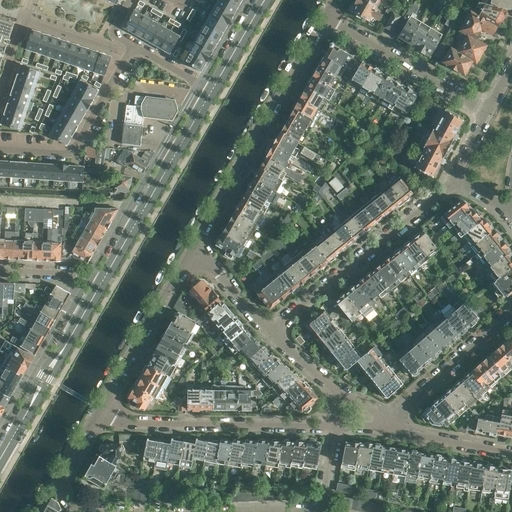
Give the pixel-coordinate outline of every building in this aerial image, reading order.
[(233,14),(238,5),(229,0),(214,0),(213,2),(212,2),(233,14)] [(357,0),(355,3),(353,4),(352,6),(352,8),(352,9),(363,16),(363,17),(366,19),(368,19),(370,20),(373,16),(378,20),(382,14),(376,11),(377,10),(376,10),(378,7),(377,6),(365,0),(357,0)] [(511,0),(487,0),(486,3),(487,3),(487,4),(490,5),(506,8),(509,9),(510,8),(511,7),(511,1),(511,0)] [(482,9),(479,14),(479,15),(497,26),(500,21),(501,21),(503,20),(504,18),(504,17),(505,15),(504,15),(507,10),(506,9),(490,5),(487,4),(475,1),(473,5),(482,9)] [(233,14),(212,2),(206,12),(228,24),(233,14)] [(453,23),(463,7),(457,4),(445,25),(451,28),(452,26),(453,23)] [(407,22),(399,36),(408,42),(418,25),(421,21),(413,17),(418,9),(412,5),(403,19),(407,22)] [(459,31),(466,35),(474,40),(475,38),(479,32),(481,33),(483,30),(491,34),(492,32),(495,31),(495,30),(495,28),(496,26),(497,26),(479,15),(479,14),(470,10),(460,27),(459,31)] [(134,33),(144,14),(143,16),(134,11),(124,27),(134,33)] [(228,24),(206,12),(207,13),(202,22),(222,33),(223,33),(222,33),(227,24),(228,24)] [(393,12),(385,27),(391,30),(400,16),(393,12)] [(142,38),(153,19),(144,14),(134,33),(142,38)] [(0,72),(15,25),(0,19),(0,72)] [(151,43),(162,24),(153,19),(142,38),(151,43)] [(418,25),(408,42),(418,47),(428,31),(430,27),(421,21),(418,25)] [(222,33),(202,22),(203,23),(198,32),(217,43),(222,33)] [(160,48),(170,31),(161,26),(162,24),(151,43),(160,48)] [(428,31),(418,47),(417,49),(424,54),(425,52),(430,55),(442,34),(430,27),(428,31)] [(36,52),(42,34),(37,32),(37,31),(34,30),(34,31),(33,30),(33,31),(32,30),(26,48),(36,52)] [(179,36),(170,31),(160,48),(169,53),(177,39),(179,36)] [(217,43),(198,32),(200,33),(195,42),(212,52),(212,51),(216,43),(217,43)] [(46,55),(52,37),(42,34),(36,52),(46,55)] [(466,35),(457,50),(473,59),(473,60),(476,62),(477,61),(479,61),(480,59),(480,56),(483,51),(485,50),(486,48),(486,46),(487,45),(475,38),(474,40),(466,35)] [(55,58),(61,40),(52,37),(46,55),(55,58)] [(65,62),(71,44),(61,40),(55,58),(65,62)] [(212,52),(195,42),(189,52),(206,61),(212,52)] [(330,47),(325,56),(342,66),(342,65),(346,67),(353,56),(334,45),(334,43),(332,42),(330,43),(329,45),(330,47)] [(443,43),(435,55),(440,58),(448,46),(443,43)] [(75,65),(81,47),(71,44),(65,62),(75,65)] [(451,46),(443,59),(444,59),(443,61),(445,63),(445,65),(447,66),(450,66),(457,70),(458,72),(460,73),(462,73),(465,74),(466,73),(467,72),(469,70),(468,68),(473,60),(473,59),(457,50),(451,46)] [(84,68),(90,50),(81,47),(75,65),(84,68)] [(94,72),(100,53),(90,50),(84,68),(94,72)] [(206,61),(189,52),(184,61),(200,71),(206,62),(206,61)] [(109,60),(110,57),(110,56),(109,56),(106,55),(105,55),(100,53),(94,72),(104,75),(109,60)] [(319,65),(319,66),(336,76),(340,78),(346,67),(342,65),(342,66),(325,56),(322,60),(320,60),(319,63),(319,65)] [(347,68),(355,73),(360,64),(355,61),(352,65),(350,63),(347,68)] [(358,69),(352,79),(349,83),(361,89),(373,69),(372,68),(372,66),(369,64),(367,65),(362,62),(358,69)] [(36,81),(39,71),(21,65),(18,74),(17,74),(17,75),(36,81)] [(313,75),(313,76),(330,86),(334,89),(340,78),(336,76),(319,66),(316,71),(314,71),(313,74),(313,75)] [(373,69),(361,89),(360,91),(371,97),(384,75),(379,72),(379,70),(376,68),(373,69)] [(384,75),(371,97),(382,104),(395,81),(390,79),(390,76),(387,74),(384,75)] [(33,91),(36,81),(17,75),(14,85),(33,91)] [(307,86),(307,87),(324,97),(328,99),(329,100),(335,89),(330,86),(313,76),(310,82),(308,82),(306,85),(307,86)] [(395,81),(382,104),(392,110),(405,87),(400,85),(400,82),(397,80),(395,81)] [(92,99),(97,90),(80,81),(75,90),(92,100),(92,99)] [(29,100),(33,91),(14,85),(11,94),(29,100)] [(405,87),(392,110),(405,117),(407,113),(416,97),(418,95),(412,91),(412,90),(412,89),(408,86),(406,87),(406,88),(405,87)] [(301,97),(300,98),(318,108),(321,110),(328,99),(324,97),(307,87),(304,92),(302,93),(300,95),(301,97)] [(92,100),(75,90),(70,99),(87,109),(92,100)] [(26,110),(29,100),(11,94),(11,95),(8,104),(8,103),(7,104),(26,110)] [(124,123),(123,134),(122,144),(141,146),(143,126),(142,125),(143,117),(156,119),(173,121),(179,111),(175,100),(159,97),(146,96),(145,96),(136,95),(134,106),(127,105),(124,123)] [(295,108),(294,109),(311,118),(315,121),(321,110),(318,108),(300,98),(298,103),(295,103),(294,106),(295,108)] [(82,117),(86,109),(87,109),(70,99),(65,108),(82,117)] [(23,120),(26,110),(7,104),(4,114),(23,120)] [(82,117),(65,108),(60,117),(77,126),(82,117)] [(435,127),(434,129),(453,139),(453,138),(456,139),(458,136),(455,134),(463,120),(459,118),(459,117),(457,116),(457,117),(450,113),(450,112),(449,111),(448,112),(440,108),(431,124),(435,127)] [(291,115),(288,120),(305,130),(309,132),(315,121),(311,118),(294,109),(293,110),(292,111),(290,113),(291,115)] [(23,120),(4,114),(1,124),(19,130),(23,120)] [(77,126),(60,117),(55,126),(72,135),(77,126)] [(282,130),(281,131),(298,141),(302,144),(309,132),(305,130),(288,120),(285,125),(283,126),(282,128),(282,130)] [(72,136),(72,135),(55,126),(50,135),(66,144),(71,136),(72,136)] [(378,133),(368,127),(367,129),(364,133),(375,139),(378,133)] [(423,147),(443,157),(444,157),(447,151),(449,152),(452,147),(450,146),(453,140),(453,139),(434,129),(433,128),(431,132),(427,130),(419,144),(423,147)] [(274,144),(291,154),(296,157),(298,151),(313,160),(316,154),(302,145),(302,144),(299,141),(298,141),(281,131),(277,138),(275,139),(273,142),(274,144)] [(389,140),(381,136),(378,141),(386,145),(389,140)] [(268,155),(267,156),(285,166),(289,168),(292,163),(306,172),(310,165),(291,155),(291,154),(274,144),(270,150),(269,150),(267,153),(268,155)] [(96,158),(97,148),(86,146),(85,156),(96,158)] [(410,163),(414,166),(414,167),(433,177),(440,162),(443,164),(445,160),(442,158),(443,157),(423,147),(424,148),(423,150),(419,148),(410,163)] [(97,148),(96,158),(95,163),(104,164),(105,149),(97,148)] [(348,155),(342,151),(339,156),(346,160),(348,155)] [(134,169),(135,168),(143,173),(149,163),(130,152),(123,163),(134,169)] [(261,166),(261,167),(278,177),(283,179),(285,174),(300,183),(303,177),(289,168),(285,166),(267,156),(264,162),(262,162),(261,165),(261,166)] [(0,175),(10,176),(11,162),(0,161),(0,175)] [(24,177),(26,163),(11,162),(10,176),(24,177)] [(337,165),(332,162),(326,173),(329,175),(337,165)] [(39,178),(40,164),(26,163),(24,177),(39,178)] [(53,179),(54,165),(40,164),(39,178),(53,179)] [(68,180),(69,165),(58,165),(54,165),(53,179),(68,180)] [(82,181),(83,167),(69,166),(69,165),(68,180),(82,181)] [(255,173),(254,178),(277,191),(283,180),(278,177),(261,167),(258,172),(255,173)] [(119,174),(116,188),(117,188),(117,191),(127,193),(128,190),(129,191),(132,177),(119,174)] [(390,184),(392,186),(405,202),(409,199),(409,196),(413,193),(411,191),(401,179),(399,177),(390,184)] [(249,184),(248,189),(271,202),(277,191),(254,178),(252,183),(249,184)] [(344,188),(335,178),(329,183),(337,193),(344,188)] [(381,191),(383,194),(394,208),(397,206),(400,206),(405,202),(392,186),(390,184),(381,191)] [(351,192),(348,188),(338,196),(341,200),(351,192)] [(242,200),(242,201),(264,214),(271,202),(248,189),(245,194),(243,195),(242,200)] [(372,199),(374,201),(387,217),(391,213),(391,211),(394,208),(383,194),(381,191),(372,199)] [(362,206),(364,208),(376,223),(378,221),(381,221),(387,217),(374,201),(372,199),(362,206)] [(447,212),(445,214),(441,217),(446,223),(446,224),(440,230),(435,234),(430,238),(433,242),(443,233),(449,228),(452,226),(456,223),(473,210),(470,207),(468,206),(467,207),(467,206),(467,204),(465,201),(463,201),(462,200),(452,208),(447,212)] [(235,211),(235,212),(258,225),(264,214),(242,201),(239,205),(236,206),(235,211)] [(353,214),(355,216),(368,232),(372,229),(372,226),(376,223),(364,208),(362,206),(353,214)] [(25,208),(25,220),(34,221),(35,209),(25,208)] [(86,212),(83,216),(107,230),(112,222),(118,211),(112,208),(95,208),(95,211),(92,216),(86,212)] [(42,221),(43,209),(35,209),(34,221),(42,221)] [(51,260),(53,222),(54,210),(48,209),(44,209),(44,220),(47,220),(47,224),(48,224),(48,228),(48,233),(48,241),(43,241),(42,260),(51,260)] [(456,223),(452,226),(457,233),(451,239),(454,242),(460,237),(461,237),(463,235),(465,234),(464,234),(483,219),(481,216),(479,216),(478,215),(478,213),(476,210),(474,210),(473,209),(473,210),(456,223)] [(229,222),(229,223),(252,235),(258,225),(235,212),(232,217),(230,217),(229,220),(229,222)] [(343,222),(345,224),(357,238),(360,236),(363,236),(368,232),(355,216),(353,214),(343,222)] [(107,230),(83,216),(81,220),(78,226),(85,229),(102,239),(102,238),(107,230)] [(279,222),(287,226),(290,223),(284,220),(281,218),(279,222)] [(465,234),(463,235),(468,242),(462,248),(465,251),(471,246),(476,243),(493,229),(489,225),(489,222),(487,220),(485,219),(484,219),(483,219),(464,234),(465,234)] [(15,222),(10,222),(10,231),(8,231),(8,239),(5,239),(4,258),(14,258),(16,225),(15,225),(15,222)] [(53,241),(51,260),(51,261),(61,261),(61,259),(62,242),(57,242),(57,229),(57,222),(53,222),(53,229),(53,241)] [(334,229),(336,231),(349,247),(353,244),(354,241),(357,238),(345,224),(343,222),(334,229)] [(223,233),(246,246),(252,235),(229,223),(226,228),(224,228),(222,231),(223,233)] [(290,224),(286,227),(291,233),(295,230),(290,224)] [(321,232),(327,239),(338,254),(341,251),(344,252),(349,247),(336,231),(334,229),(331,225),(329,224),(326,225),(324,227),(323,228),(324,230),(321,232)] [(20,226),(16,225),(14,258),(23,259),(24,240),(19,240),(20,226)] [(34,233),(33,259),(42,260),(43,241),(38,241),(38,235),(38,227),(34,226),(34,233)] [(78,226),(74,233),(97,247),(102,239),(85,229),(78,226)] [(315,244),(316,245),(317,246),(329,261),(332,261),(335,259),(335,256),(338,254),(327,239),(321,232),(319,229),(315,232),(321,240),(315,244)] [(476,243),(471,246),(477,253),(470,258),(471,259),(466,263),(469,266),(474,262),(478,259),(480,257),(483,255),(502,241),(498,235),(499,234),(495,229),(494,230),(493,229),(476,243)] [(414,236),(414,238),(430,258),(440,250),(437,247),(430,238),(424,231),(420,234),(418,233),(414,236)] [(24,240),(23,259),(33,259),(34,233),(33,233),(24,233),(24,240)] [(97,247),(74,233),(71,237),(78,241),(75,245),(92,255),(97,247)] [(242,243),(223,233),(220,238),(218,239),(217,241),(218,243),(217,245),(227,251),(225,254),(231,258),(234,254),(235,255),(238,250),(242,252),(246,246),(242,243)] [(404,244),(404,246),(420,266),(430,258),(414,238),(414,239),(410,241),(408,241),(404,244)] [(480,257),(478,259),(487,269),(490,267),(509,252),(510,251),(507,247),(508,245),(504,241),(502,241),(483,255),(480,257)] [(61,259),(61,261),(80,262),(80,258),(88,263),(92,255),(75,245),(73,249),(62,242),(61,259)] [(304,250),(307,253),(319,269),(320,268),(321,269),(325,266),(324,265),(329,261),(317,246),(316,245),(316,246),(313,242),(304,250)] [(394,254),(394,255),(407,271),(408,270),(410,274),(412,275),(418,270),(417,269),(420,266),(404,246),(401,249),(398,249),(395,252),(394,254)] [(262,255),(251,249),(247,255),(257,261),(261,256),(262,255)] [(294,258),(297,261),(310,277),(310,276),(312,277),(315,274),(315,272),(319,269),(307,253),(304,250),(294,258)] [(490,267),(487,269),(485,270),(494,281),(493,282),(494,282),(511,267),(511,256),(509,252),(490,267)] [(385,262),(398,278),(401,282),(407,277),(410,274),(408,270),(407,271),(394,255),(391,257),(388,257),(385,259),(385,262)] [(284,265),(287,269),(300,284),(301,285),(306,281),(305,281),(310,277),(297,261),(294,258),(284,265)] [(253,267),(256,270),(264,263),(261,260),(253,267)] [(275,273),(277,276),(290,292),(291,292),(292,292),(295,290),(295,289),(300,284),(287,269),(284,265),(281,262),(277,265),(280,269),(275,273)] [(375,270),(388,286),(391,290),(401,282),(398,278),(385,262),(381,265),(379,264),(375,267),(375,270)] [(264,282),(267,285),(280,301),(281,299),(282,300),(286,297),(285,296),(290,292),(277,276),(275,273),(269,266),(265,269),(271,277),(264,282)] [(511,267),(494,282),(490,285),(495,291),(494,292),(496,295),(500,299),(504,295),(505,296),(507,294),(508,295),(511,291),(511,267)] [(450,273),(446,269),(442,272),(446,277),(450,273)] [(365,276),(365,277),(381,297),(391,290),(388,286),(375,270),(371,273),(369,272),(365,276)] [(458,277),(454,273),(446,279),(450,283),(458,277)] [(255,290),(257,293),(258,294),(258,296),(261,299),(263,300),(270,309),(271,308),(273,308),(276,306),(275,304),(280,301),(267,285),(264,282),(260,277),(256,280),(260,285),(255,290)] [(359,283),(356,286),(369,302),(368,302),(371,305),(376,301),(381,297),(365,277),(365,278),(363,277),(359,280),(359,283)] [(448,283),(445,280),(437,287),(440,290),(448,283)] [(193,293),(192,293),(199,301),(212,290),(211,289),(212,289),(210,286),(209,287),(204,281),(201,281),(197,285),(194,284),(191,287),(192,289),(190,290),(193,293)] [(3,299),(3,306),(3,314),(6,314),(7,314),(8,303),(13,304),(14,299),(14,291),(15,283),(5,283),(4,299),(3,299)] [(14,291),(19,292),(25,294),(25,287),(26,284),(15,283),(14,291)] [(349,291),(346,293),(359,309),(359,310),(362,313),(365,317),(374,309),(371,305),(368,302),(369,302),(356,286),(353,285),(349,288),(349,291)] [(47,286),(44,290),(51,294),(66,302),(71,293),(57,286),(56,288),(55,287),(53,290),(47,286)] [(440,292),(436,288),(428,295),(431,299),(440,292)] [(49,298),(46,303),(60,311),(66,302),(51,294),(44,290),(42,294),(49,298)] [(212,290),(199,301),(201,304),(198,306),(198,309),(204,315),(208,312),(221,301),(215,294),(216,293),(214,291),(213,291),(212,290)] [(336,302),(340,306),(344,311),(346,313),(351,320),(352,321),(357,317),(362,313),(359,310),(359,309),(346,293),(346,294),(343,293),(340,296),(340,299),(336,302)] [(421,307),(426,302),(423,298),(417,303),(421,307)] [(462,298),(452,306),(469,326),(472,327),(475,324),(475,321),(479,318),(472,311),(462,298)] [(208,312),(207,313),(202,316),(199,319),(196,322),(198,324),(204,319),(205,320),(207,318),(212,324),(229,310),(224,305),(225,304),(222,300),(221,301),(208,312)] [(34,308),(26,303),(22,301),(20,304),(24,307),(39,315),(36,320),(50,328),(55,320),(34,308)] [(37,304),(34,308),(55,320),(60,311),(46,303),(43,307),(37,304)] [(333,320),(344,311),(340,306),(335,310),(336,311),(330,316),(327,312),(325,310),(315,319),(313,317),(308,321),(310,323),(309,324),(310,324),(307,326),(311,331),(314,329),(317,333),(333,320)] [(452,306),(443,314),(460,334),(462,335),(466,332),(466,329),(469,326),(452,306)] [(478,306),(472,311),(479,318),(484,313),(478,306)] [(399,319),(408,312),(404,308),(396,315),(399,319)] [(229,310),(212,324),(220,333),(223,331),(237,319),(235,315),(233,316),(229,310)] [(175,318),(172,322),(189,332),(190,332),(197,322),(196,322),(187,316),(185,315),(183,314),(178,311),(178,312),(175,313),(174,316),(175,318)] [(351,320),(346,313),(340,317),(346,325),(351,320)] [(443,314),(433,322),(450,343),(451,342),(453,343),(457,340),(457,337),(460,334),(443,314)] [(20,317),(18,321),(45,337),(50,328),(36,320),(33,325),(27,321),(20,317)] [(45,337),(18,321),(14,319),(12,323),(16,325),(16,326),(22,329),(25,331),(22,335),(40,346),(45,337)] [(223,331),(220,333),(218,335),(226,344),(244,329),(242,326),(242,324),(237,319),(223,331)] [(333,320),(317,333),(319,336),(319,339),(323,343),(341,329),(333,320)] [(392,332),(402,324),(399,320),(389,328),(392,332)] [(169,328),(166,333),(188,345),(194,335),(190,332),(189,332),(172,322),(172,323),(169,324),(168,326),(169,328)] [(433,322),(423,331),(440,351),(441,350),(444,351),(447,348),(447,345),(450,343),(433,322)] [(244,329),(226,344),(234,354),(236,352),(240,349),(252,340),(251,339),(254,338),(249,332),(247,332),(244,329)] [(341,329),(323,343),(326,348),(329,348),(332,352),(348,339),(341,329)] [(423,331),(414,339),(431,359),(432,359),(434,359),(438,356),(438,353),(440,351),(423,331)] [(163,339),(160,343),(182,356),(188,345),(166,333),(166,334),(165,333),(163,333),(161,337),(162,338),(163,339)] [(17,338),(14,343),(21,347),(33,353),(35,354),(40,346),(22,335),(20,340),(17,338)] [(397,344),(400,342),(395,336),(392,338),(397,344)] [(240,349),(236,352),(244,362),(244,361),(247,359),(247,358),(261,346),(257,340),(256,341),(254,338),(251,339),(252,340),(240,349)] [(348,339),(332,352),(334,354),(334,357),(338,362),(355,347),(348,339)] [(414,339),(405,347),(422,367),(425,367),(428,364),(428,362),(431,359),(414,339)] [(503,344),(499,348),(511,363),(511,343),(509,340),(507,341),(505,341),(504,343),(503,344)] [(157,349),(154,353),(177,366),(182,356),(160,343),(160,344),(157,344),(156,347),(157,349)] [(13,345),(7,355),(28,367),(34,356),(31,355),(31,354),(18,347),(17,347),(13,345)] [(247,359),(244,361),(249,366),(250,365),(254,369),(270,355),(265,349),(264,349),(261,346),(247,358),(247,359)] [(355,347),(338,362),(341,367),(344,367),(346,370),(355,362),(362,357),(361,356),(362,356),(355,347)] [(362,357),(355,362),(363,371),(381,356),(373,347),(367,352),(362,356),(361,356),(362,357)] [(405,347),(395,355),(399,359),(401,362),(405,367),(413,376),(415,376),(419,372),(419,370),(422,367),(405,347)] [(491,355),(489,356),(506,375),(511,369),(511,363),(499,348),(495,352),(493,352),(491,353),(491,355)] [(151,360),(148,365),(152,367),(170,377),(177,366),(154,353),(154,355),(151,355),(150,358),(151,360)] [(270,355),(254,369),(262,378),(264,376),(264,377),(266,376),(268,374),(267,373),(280,363),(277,359),(276,360),(272,354),(270,355)] [(7,355),(2,365),(21,376),(27,367),(28,367),(7,355)] [(196,356),(193,362),(197,364),(202,359),(196,356)] [(214,356),(208,361),(220,366),(221,364),(214,356)] [(381,356),(363,371),(367,376),(369,376),(372,379),(388,366),(381,356)] [(481,364),(480,365),(496,383),(506,375),(489,356),(486,360),(484,359),(481,362),(481,364)] [(264,376),(262,378),(261,378),(270,388),(272,386),(272,387),(290,371),(289,370),(290,368),(286,365),(284,366),(280,363),(267,373),(268,374),(266,376),(264,377),(264,376)] [(0,377),(15,387),(21,376),(2,365),(0,364),(0,377)] [(475,369),(470,373),(482,386),(483,386),(484,387),(484,388),(485,390),(486,391),(496,383),(480,365),(478,364),(475,367),(475,369)] [(144,371),(142,375),(162,386),(165,381),(166,382),(169,377),(152,367),(148,365),(147,366),(146,365),(143,370),(144,371)] [(388,366),(372,379),(374,382),(374,385),(378,389),(395,375),(388,366)] [(411,373),(405,367),(401,370),(407,377),(411,373)] [(290,371),(272,387),(280,395),(281,395),(280,394),(283,392),(283,393),(287,390),(286,389),(297,380),(298,381),(300,379),(299,378),(299,376),(296,373),(294,374),(290,371)] [(464,378),(462,381),(478,399),(482,395),(481,394),(485,390),(484,388),(484,387),(483,386),(482,386),(470,373),(468,372),(465,375),(464,378)] [(136,385),(136,386),(158,399),(165,387),(142,375),(139,380),(137,380),(134,384),(136,385)] [(395,375),(378,389),(385,398),(387,397),(403,384),(395,375)] [(0,391),(10,397),(15,387),(0,378),(0,391)] [(280,394),(281,395),(280,395),(273,402),(275,405),(284,398),(289,405),(290,404),(290,403),(292,401),(309,387),(310,385),(305,381),(304,383),(300,379),(298,381),(297,380),(286,389),(287,390),(283,393),(283,392),(280,394)] [(455,386),(452,389),(468,407),(478,399),(462,381),(461,381),(459,380),(455,383),(455,386)] [(188,389),(188,404),(188,408),(193,409),(193,410),(199,411),(199,409),(200,409),(200,385),(188,385),(188,389)] [(200,385),(200,409),(205,409),(205,411),(213,411),(213,409),(213,385),(200,385)] [(213,385),(213,409),(215,409),(216,410),(219,410),(220,409),(225,409),(225,385),(213,385)] [(225,385),(225,409),(231,409),(232,410),(235,410),(237,409),(238,409),(238,386),(225,385)] [(153,396),(136,386),(130,396),(131,398),(129,401),(130,405),(134,406),(137,405),(143,409),(145,409),(147,407),(151,401),(153,396)] [(246,386),(238,386),(238,409),(239,409),(240,410),(244,410),(245,409),(250,409),(250,405),(251,405),(251,396),(253,396),(253,395),(256,395),(256,390),(252,390),(251,390),(246,390),(246,386)] [(290,403),(290,404),(289,405),(284,408),(287,412),(293,406),(294,407),(297,405),(302,411),(303,410),(305,412),(307,412),(310,410),(311,407),(309,405),(316,398),(317,397),(309,387),(292,401),(290,403)] [(446,395),(443,397),(459,415),(468,407),(452,389),(449,389),(446,391),(446,395)] [(0,404),(4,407),(10,397),(0,391),(0,404)] [(434,402),(433,405),(450,424),(451,423),(459,415),(443,397),(440,400),(437,399),(434,402)] [(450,424),(433,405),(430,408),(428,408),(424,410),(424,413),(421,416),(426,422),(440,425),(443,422),(445,425),(448,426),(450,424)] [(499,422),(496,435),(498,433),(502,434),(502,435),(502,436),(508,437),(509,437),(511,421),(511,410),(501,408),(500,413),(500,417),(499,422)] [(467,424),(466,429),(474,431),(476,429),(480,430),(482,432),(496,435),(499,422),(500,417),(493,415),(487,414),(485,416),(484,419),(478,418),(475,417),(467,424)] [(465,424),(457,431),(465,433),(466,426),(465,424)] [(144,456),(144,459),(155,461),(156,459),(160,441),(156,440),(156,439),(155,439),(152,437),(148,437),(147,438),(146,444),(144,456)] [(167,461),(166,463),(179,465),(184,441),(180,440),(176,437),(172,438),(171,441),(167,461)] [(196,438),(192,458),(204,460),(207,441),(204,440),(204,439),(201,437),(196,438)] [(184,441),(179,465),(180,465),(179,467),(190,469),(192,461),(192,458),(196,438),(196,441),(190,440),(187,441),(184,441)] [(217,458),(217,463),(229,465),(229,461),(232,442),(229,441),(228,439),(223,438),(220,440),(220,441),(217,458)] [(229,461),(229,465),(241,467),(241,465),(241,463),(245,440),(244,442),(242,442),(240,439),(236,438),(233,440),(233,442),(232,442),(229,461)] [(245,440),(241,463),(241,465),(253,467),(254,464),(253,464),(257,442),(254,441),(252,439),(248,438),(245,440)] [(257,442),(253,464),(254,464),(254,463),(261,464),(266,465),(267,461),(266,461),(270,441),(270,442),(266,441),(265,439),(260,439),(258,440),(258,441),(257,442)] [(267,461),(266,465),(278,467),(278,465),(279,463),(279,461),(283,440),(282,441),(282,443),(277,442),(276,439),(273,439),(271,441),(270,441),(266,461),(267,461)] [(279,463),(278,465),(290,468),(291,466),(291,463),(295,441),(295,443),(290,442),(288,440),(285,439),(283,440),(279,461),(279,463)] [(291,463),(291,466),(303,468),(303,466),(304,463),(308,441),(307,441),(307,443),(303,442),(301,440),(297,439),(295,441),(291,463)] [(304,463),(303,466),(316,469),(321,443),(315,442),(315,441),(315,440),(310,439),(309,440),(309,441),(308,441),(304,463)] [(160,441),(156,459),(155,461),(166,463),(167,461),(171,441),(165,440),(163,441),(163,442),(160,441)] [(207,441),(204,460),(217,463),(217,458),(220,441),(214,440),(212,441),(211,442),(207,441)] [(346,442),(341,467),(347,468),(355,470),(356,463),(360,442),(360,444),(358,443),(358,442),(357,441),(353,440),(352,441),(352,443),(346,442)] [(356,463),(355,470),(355,468),(361,469),(368,471),(369,469),(368,469),(369,465),(370,466),(370,464),(373,444),(372,444),(372,443),(371,442),(367,441),(366,442),(366,443),(360,442),(356,463)] [(144,456),(146,444),(139,443),(137,455),(144,456)] [(375,443),(373,444),(370,464),(370,466),(369,465),(368,469),(369,469),(376,471),(373,487),(378,488),(381,472),(385,447),(381,446),(379,443),(375,443)] [(102,454),(100,456),(116,465),(121,456),(121,453),(123,453),(125,449),(123,445),(121,445),(121,444),(102,444),(100,448),(102,454)] [(385,447),(381,472),(393,474),(398,449),(393,448),(392,446),(388,445),(385,447)] [(398,449),(393,474),(405,476),(410,451),(405,451),(404,448),(400,447),(398,449)] [(410,451),(405,476),(418,478),(422,454),(418,453),(416,451),(412,450),(410,451)] [(422,454),(418,478),(429,480),(430,477),(430,476),(433,459),(434,459),(435,455),(434,456),(433,454),(428,453),(426,455),(422,454)] [(430,477),(429,480),(429,481),(438,483),(436,498),(441,499),(443,484),(443,480),(444,480),(447,459),(443,458),(441,455),(437,454),(435,455),(434,459),(433,459),(430,476),(430,477)] [(116,465),(100,456),(99,456),(94,464),(91,463),(85,474),(90,477),(94,476),(96,477),(93,482),(96,484),(104,488),(106,484),(111,475),(115,477),(117,472),(123,475),(126,470),(117,465),(116,465)] [(443,480),(443,484),(450,486),(451,486),(451,490),(452,490),(451,499),(455,500),(456,486),(460,461),(454,460),(454,458),(454,457),(450,456),(448,457),(448,459),(447,459),(444,480),(443,480)] [(460,461),(456,486),(469,489),(473,463),(468,462),(466,459),(463,459),(460,461)] [(469,489),(477,490),(476,502),(480,502),(482,491),(486,466),(480,464),(479,462),(475,461),(473,463),(469,489)] [(486,466),(482,491),(495,493),(499,468),(493,467),(493,465),(492,464),(488,463),(487,464),(486,466)] [(499,468),(495,493),(508,495),(511,470),(506,469),(505,466),(501,466),(499,468)] [(130,487),(135,488),(137,478),(132,477),(132,475),(127,474),(125,485),(130,486),(130,487)] [(135,488),(133,501),(140,502),(140,501),(144,480),(144,479),(137,478),(135,488)] [(144,480),(140,501),(146,502),(150,482),(144,480)] [(338,483),(336,490),(350,493),(351,485),(338,483)] [(188,488),(186,495),(198,493),(199,487),(194,487),(193,489),(188,488)] [(165,489),(164,499),(173,497),(174,491),(165,489)] [(152,490),(151,501),(160,503),(162,492),(152,490)] [(341,496),(339,506),(345,508),(347,497),(341,496)] [(347,497),(345,508),(351,509),(353,498),(347,497)] [(48,505),(43,511),(60,511),(63,509),(60,507),(60,506),(58,501),(51,498),(48,505)] [(353,498),(351,509),(357,510),(359,500),(353,498)] [(359,500),(357,510),(363,511),(365,501),(359,500)] [(365,501),(363,511),(365,511),(369,511),(371,502),(365,501)] [(371,502),(369,511),(375,511),(377,503),(371,502)] [(377,503),(375,511),(381,511),(383,505),(377,503)]
